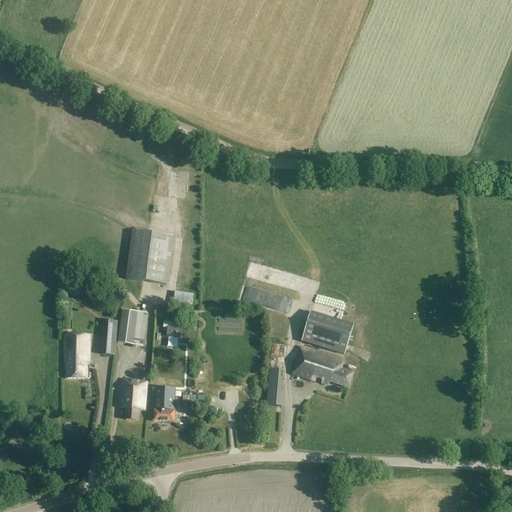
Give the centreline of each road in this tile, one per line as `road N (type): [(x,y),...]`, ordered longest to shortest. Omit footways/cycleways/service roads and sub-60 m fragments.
road 1 (track): [(0,42),(263,164),(486,167)]
road 2 (tertiary): [(167,471),(270,456),(511,472)]
road 3 (tertiary): [(21,511),(167,471)]
